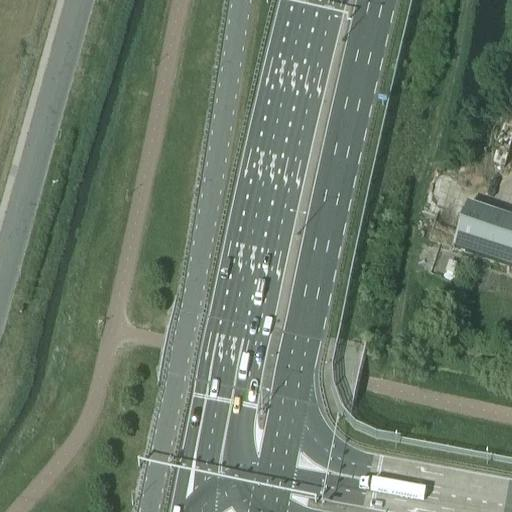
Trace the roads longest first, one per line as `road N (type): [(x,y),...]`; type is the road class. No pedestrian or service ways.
road 1 (unclassified): [(240,0),(148,511)]
road 2 (primary): [(276,464),(373,0)]
road 3 (primary): [(299,0),(223,337)]
road 4 (unclassified): [(80,0),(0,292)]
road 5 (motorway): [(511,507),(276,464)]
road 6 (motorway): [(223,337),(248,380),(238,440),(243,481)]
road 7 (primary): [(223,337),(196,472)]
